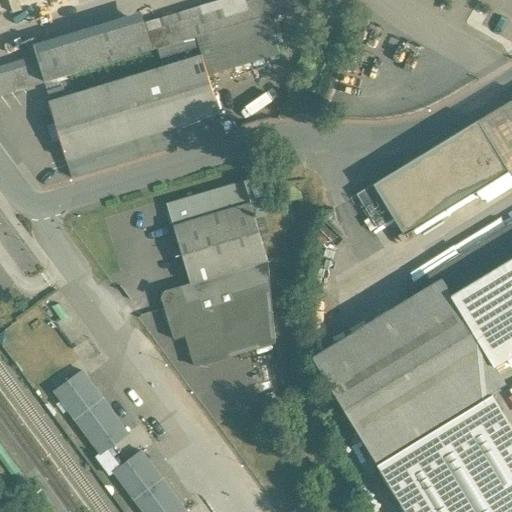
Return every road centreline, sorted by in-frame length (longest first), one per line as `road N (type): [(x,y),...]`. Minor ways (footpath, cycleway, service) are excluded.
road 1 (residential): [(511,82),(416,134),(261,141),(36,205)]
road 2 (residential): [(36,205),(243,511)]
